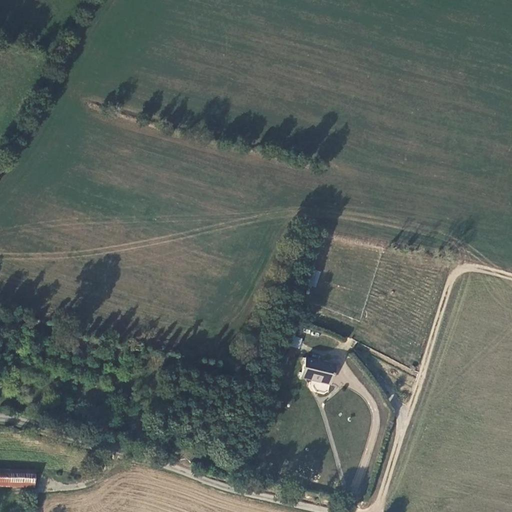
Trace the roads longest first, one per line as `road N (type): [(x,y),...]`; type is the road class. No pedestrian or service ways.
road 1 (unclassified): [(0,417),(253,494),(345,511)]
road 2 (track): [(376,511),(452,275),(474,266),(511,278)]
